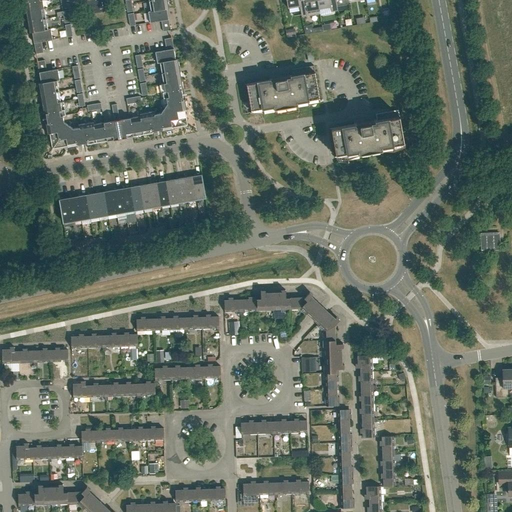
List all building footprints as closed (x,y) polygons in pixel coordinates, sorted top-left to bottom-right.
[(23,0),(30,33),(32,32),(34,43),(36,55),(36,54),(43,53),(43,51),(41,42),(52,40),(51,29),(48,29),(45,8),(47,8),(45,0),(23,0)] [(148,0),(150,11),(148,11),(150,23),(161,21),(163,30),(163,32),(170,30),(170,31),(171,31),(167,9),(169,8),(167,0),(148,0)] [(286,0),(288,8),(300,6),(298,0),(286,0)] [(298,0),(300,6),(301,17),(319,13),(319,9),(317,0),(298,0)] [(317,0),(319,9),(330,7),(331,11),(337,10),(337,6),(335,0),(317,0)] [(119,120),(120,124),(121,130),(122,138),(125,138),(128,137),(131,137),(132,137),(133,136),(173,129),(172,129),(172,128),(177,127),(188,125),(186,114),(185,109),(186,109),(186,110),(187,109),(178,59),(176,59),(174,49),(172,37),(171,37),(171,38),(164,39),(165,40),(166,50),(155,52),(157,63),(159,63),(163,83),(161,84),(163,99),(166,98),(167,104),(161,113),(155,114),(154,111),(140,114),(140,116),(129,118),(128,118),(125,119),(122,119),(119,120)] [(116,131),(115,124),(114,121),(112,121),(109,122),(106,122),(105,122),(104,122),(94,124),(93,122),(78,124),(79,127),(73,128),(64,122),(63,116),(66,116),(63,101),(61,101),(57,81),(60,80),(58,69),(47,71),(45,61),(45,60),(38,61),(37,60),(39,72),(41,83),(39,83),(47,134),(48,134),(48,133),(49,133),(50,138),(52,149),(62,147),(67,146),(68,147),(67,147),(67,148),(107,141),(108,141),(109,141),(113,140),(115,140),(118,139),(117,131),(116,131)] [(274,109),(276,109),(296,105),(298,105),(302,105),(309,106),(322,100),(321,100),(320,100),(314,66),(291,70),(292,76),(291,76),(291,78),(281,80),(281,77),(280,77),(280,75),(269,77),(269,80),(245,84),(245,85),(247,85),(249,101),(251,112),(250,112),(250,113),(264,113),(274,109)] [(348,158),(358,154),(360,153),(370,152),(382,149),(393,150),(406,144),(404,144),(398,110),(389,111),(376,114),(377,120),(376,120),(376,122),(366,124),(365,121),(365,119),(353,121),(354,124),(329,129),(331,129),(336,157),(334,157),(338,157),(348,158)] [(205,196),(202,174),(192,176),(196,197),(205,196)] [(183,178),(187,199),(196,197),(192,176),(183,178)] [(178,201),(187,199),(183,178),(175,179),(178,201)] [(169,202),(178,201),(175,179),(166,181),(169,202)] [(161,204),(169,202),(166,181),(157,182),(161,204)] [(148,184),(152,205),(161,204),(157,182),(148,184)] [(139,185),(143,207),(152,205),(148,184),(139,185)] [(134,208),(143,207),(139,185),(130,187),(134,208)] [(126,216),(135,214),(134,208),(130,187),(121,189),(126,216)] [(116,212),(117,217),(126,216),(121,189),(113,190),(116,211),(116,212)] [(107,213),(116,212),(116,211),(113,190),(104,192),(107,213)] [(99,215),(107,213),(104,192),(95,193),(99,215)] [(90,216),(99,215),(95,193),(86,195),(90,216)] [(77,196),(81,218),(90,216),(86,195),(77,196)] [(68,198),(72,219),(81,218),(77,196),(68,198)] [(59,200),(63,221),(72,219),(68,198),(59,200)] [(499,249),(499,233),(481,233),(481,250),(499,249)] [(298,309),(299,309),(311,319),(314,323),(323,331),(323,332),(322,332),(322,349),(324,349),(324,365),(323,365),(324,381),(325,381),(325,387),(321,387),(322,391),(325,391),(326,397),(324,397),(324,406),(337,405),(337,401),(339,401),(339,397),(337,397),(336,381),(338,381),(338,377),(336,377),(336,369),(344,368),(344,364),(342,364),(341,348),(343,348),(343,343),(335,344),(334,326),(339,320),(336,317),(335,318),(326,310),(322,307),(311,296),(313,295),(310,292),(304,298),(304,297),(286,298),(285,290),(281,290),(281,292),(265,293),(265,291),(261,291),(261,299),(253,299),(253,297),(249,297),(249,299),(233,300),(233,298),(228,298),(228,300),(224,300),(224,313),(233,313),(233,311),(239,311),(239,315),(243,315),(243,311),(249,311),(249,312),(266,311),(266,310),(282,309),(282,311),(298,310),(298,309)] [(217,331),(219,331),(218,316),(210,317),(210,314),(206,315),(206,317),(202,317),(202,330),(211,329),(211,328),(217,328),(217,331)] [(186,333),(188,333),(188,329),(194,328),(194,330),(202,330),(202,317),(198,317),(198,315),(193,315),(193,317),(185,317),(186,333)] [(161,330),(161,331),(170,331),(169,318),(165,318),(165,316),(161,316),(161,318),(153,319),(154,334),(155,334),(155,330),(161,330)] [(184,329),(184,333),(186,333),(185,317),(178,318),(178,316),(173,316),(173,318),(169,318),(170,331),(178,331),(178,329),(184,329)] [(145,330),(151,330),(152,334),(154,334),(153,319),(145,319),(145,317),(141,317),(141,319),(136,319),(137,332),(145,332),(145,330)] [(124,332),(124,334),(120,335),(121,347),(129,347),(129,346),(135,345),(135,349),(137,349),(137,334),(129,334),(129,332),(124,332)] [(92,334),(92,336),(88,336),(88,349),(96,348),(96,347),(102,347),(103,350),(104,350),(104,335),(96,336),(96,333),(92,334)] [(116,333),(112,333),(112,335),(104,335),(104,350),(106,350),(106,346),(112,346),(112,348),(121,347),(120,335),(116,335),(116,333)] [(71,352),(72,352),(73,351),(73,348),(80,347),(80,349),(88,349),(88,336),(83,336),(83,334),(79,334),(79,336),(71,336),(71,352)] [(10,347),(10,349),(2,349),(3,367),(4,367),(4,363),(9,363),(9,364),(19,364),(19,351),(15,351),(14,347),(10,347)] [(55,348),(55,350),(51,350),(51,363),(60,362),(60,361),(66,361),(66,364),(68,364),(68,349),(59,350),(59,347),(55,348)] [(51,350),(47,350),(47,348),(43,348),(43,350),(35,350),(35,366),(37,365),(37,362),(43,361),(43,363),(51,363),(51,350)] [(22,349),(23,351),(19,351),(19,364),(27,364),(27,362),(34,362),(34,366),(35,366),(35,350),(27,351),(27,349),(22,349)] [(356,368),(358,368),(360,368),(360,372),(373,371),(373,363),(371,363),(371,357),(375,356),(375,355),(358,355),(358,358),(358,363),(356,363),(356,368)] [(314,359),(302,359),(302,371),(314,371),(314,359)] [(204,379),(214,379),(214,377),(219,377),(219,381),(221,381),(220,366),(212,366),(212,364),(208,364),(208,366),(203,366),(204,379)] [(172,380),(180,380),(180,379),(186,378),(186,382),(188,382),(187,367),(179,367),(179,365),(175,365),(175,367),(171,368),(172,380)] [(188,382),(190,382),(189,378),(196,378),(196,379),(204,379),(203,366),(200,367),(199,365),(195,365),(195,367),(187,367),(188,382)] [(154,368),(155,383),(157,383),(157,379),(163,379),(163,381),(172,380),(171,368),(167,368),(167,366),(163,366),(163,368),(154,368)] [(509,388),(511,387),(511,368),(502,369),(503,381),(496,381),(496,397),(509,396),(509,388)] [(358,376),(359,380),(361,380),(361,388),(376,388),(376,386),(372,386),(372,380),(373,380),(373,371),(360,372),(361,376),(358,376)] [(73,384),(73,401),(75,401),(75,397),(81,397),(81,398),(90,398),(89,385),(85,386),(85,381),(81,381),(81,383),(73,384)] [(155,383),(151,383),(150,381),(146,381),(146,383),(138,383),(139,399),(141,399),(140,395),(147,395),(147,396),(155,396),(155,383)] [(122,384),(118,384),(118,382),(114,382),(114,384),(106,385),(106,400),(108,400),(108,396),(114,396),(114,397),(122,397),(122,384)] [(126,382),(126,384),(122,384),(122,397),(134,397),(134,395),(137,395),(137,399),(139,399),(138,383),(130,384),(130,382),(126,382)] [(93,383),(94,385),(89,385),(90,398),(98,398),(98,396),(104,396),(104,400),(106,400),(106,385),(98,385),(98,383),(93,383)] [(374,404),(374,396),(373,396),(372,389),(376,389),(376,388),(361,388),(361,396),(359,396),(359,400),(361,400),(362,404),(374,404)] [(362,404),(362,408),(360,408),(360,413),(362,413),(362,420),(377,420),(377,418),(373,418),(373,412),(375,412),(374,404),(362,404)] [(349,426),(349,418),(351,418),(351,413),(349,414),(349,409),(336,409),(336,418),(338,418),(338,424),(334,424),(334,426),(349,426)] [(290,434),(299,433),(299,432),(305,432),(305,435),(307,435),(306,420),(298,421),(298,418),(294,419),(294,421),(290,421),(290,434)] [(290,421),(286,421),(286,419),(281,419),(281,421),(274,421),(274,437),(276,436),(276,433),(282,432),(282,434),(290,434),(290,421)] [(257,422),(253,422),(253,420),(249,420),(249,422),(241,423),(241,438),(243,438),(243,434),(249,434),(249,435),(258,435),(257,422)] [(258,435),(266,435),(266,433),(272,433),(272,437),(274,437),(274,421),(266,422),(266,420),(261,420),(261,422),(257,422),(258,435)] [(363,437),(375,437),(375,428),(374,428),(373,422),(377,422),(377,420),(362,420),(362,428),(360,429),(361,433),(363,433),(363,437)] [(138,427),(138,429),(130,429),(131,444),(133,444),(133,440),(139,440),(139,442),(147,441),(147,428),(143,429),(143,426),(138,427)] [(151,426),(151,428),(147,428),(147,441),(156,441),(155,439),(162,439),(162,443),(164,443),(163,428),(155,428),(155,426),(151,426)] [(350,442),(350,438),(352,438),(352,433),(350,434),(349,426),(334,426),(334,428),(338,428),(338,434),(337,434),(337,442),(350,442)] [(118,427),(118,429),(114,430),(115,443),(123,442),(123,441),(129,440),(129,444),(131,444),(130,429),(123,429),(123,427),(118,427)] [(90,428),(86,429),(86,431),(81,431),(82,444),(90,443),(90,442),(97,442),(97,445),(99,445),(98,430),(90,431),(90,428)] [(106,428),(106,430),(98,430),(99,445),(100,445),(100,442),(103,441),(103,443),(115,443),(114,430),(110,430),(110,428),(106,428)] [(380,445),(382,445),(382,453),(397,452),(397,450),(394,451),(393,444),(395,444),(395,436),(382,436),(382,441),(380,441),(380,445)] [(337,442),(337,451),(339,451),(339,457),(335,457),(335,459),(350,458),(350,450),(352,450),(352,446),(350,446),(350,442),(337,442)] [(25,459),(25,460),(33,460),(33,447),(29,448),(28,443),(24,443),(24,445),(16,446),(16,463),(18,463),(18,459),(25,459)] [(57,458),(57,459),(66,459),(65,446),(61,446),(61,444),(57,444),(57,446),(49,447),(49,462),(51,462),(51,458),(57,458)] [(69,444),(69,446),(65,446),(66,459),(74,459),(74,457),(80,457),(80,461),(82,461),(82,446),(74,446),(73,444),(69,444)] [(47,458),(48,462),(49,462),(49,447),(41,447),(41,445),(37,445),(37,447),(33,447),(33,460),(41,460),(41,458),(47,458)] [(381,465),(383,465),(383,469),(396,469),(395,460),(394,460),(394,454),(398,454),(397,452),(382,453),(383,461),(381,461),(381,465)] [(353,466),(351,466),(350,458),(335,459),(335,461),(339,460),(339,466),(338,467),(338,475),(351,475),(351,470),(353,470),(353,466)] [(381,478),(383,478),(383,485),(384,486),(399,485),(399,483),(395,483),(394,477),(396,477),(396,469),(383,469),(383,473),(381,473),(381,478)] [(511,471),(498,472),(499,484),(508,483),(508,494),(511,493),(511,471)] [(353,478),(351,479),(351,475),(338,475),(339,487),(340,487),(340,489),(336,489),(336,491),(352,491),(351,483),(353,483),(353,478)] [(292,482),(288,482),(288,480),(284,480),(284,482),(276,482),(276,498),(278,497),(278,494),(284,493),(284,495),(292,495),(292,482)] [(296,482),(292,482),(292,495),(301,494),(301,493),(307,493),(307,496),(309,496),(309,481),(300,482),(300,480),(296,480),(296,482)] [(259,483),(255,483),(255,481),(251,481),(251,483),(243,484),(243,499),(245,499),(245,495),(251,495),(251,496),(260,496),(259,483)] [(260,496),(268,495),(268,494),(274,494),(274,498),(276,498),(276,482),(268,483),(268,481),(263,481),(263,483),(259,483),(260,496)] [(114,511),(112,511),(111,511),(103,504),(89,491),(90,489),(87,486),(82,492),(81,492),(63,492),(63,484),(59,484),(59,486),(42,487),(42,485),(38,485),(38,493),(31,493),(30,491),(26,491),(26,494),(18,494),(19,509),(20,509),(20,505),(27,505),(27,506),(43,506),(43,504),(59,504),(59,505),(76,505),(76,503),(77,503),(86,511),(114,511)] [(365,499),(369,498),(369,503),(382,502),(382,494),(380,494),(380,487),(384,487),(384,486),(383,485),(366,486),(367,494),(365,494),(365,499)] [(208,504),(210,504),(210,500),(216,500),(216,501),(225,501),(225,488),(220,488),(220,486),(216,486),(216,489),(208,489),(208,504)] [(191,489),(188,490),(188,487),(183,488),(183,490),(175,490),(176,503),(176,505),(178,505),(177,501),(184,501),(184,503),(192,502),(191,489)] [(192,502),(200,502),(200,500),(207,500),(207,504),(208,504),(208,489),(200,489),(200,487),(196,487),(196,489),(191,489),(192,502)] [(354,499),(352,499),(352,491),(336,491),(336,493),(340,493),(341,499),(339,499),(339,508),(352,508),(352,503),(354,503),(354,499)] [(163,503),(159,503),(159,511),(175,511),(176,505),(176,503),(167,503),(167,501),(163,501),(163,503)] [(143,511),(143,504),(135,504),(135,502),(130,502),(130,504),(126,505),(126,511),(143,511)] [(159,511),(159,503),(155,504),(155,502),(150,502),(151,504),(143,504),(143,511),(159,511)] [(368,511),(370,511),(369,511),(380,511),(381,510),(382,510),(382,502),(369,503),(369,507),(367,507),(368,511)]
